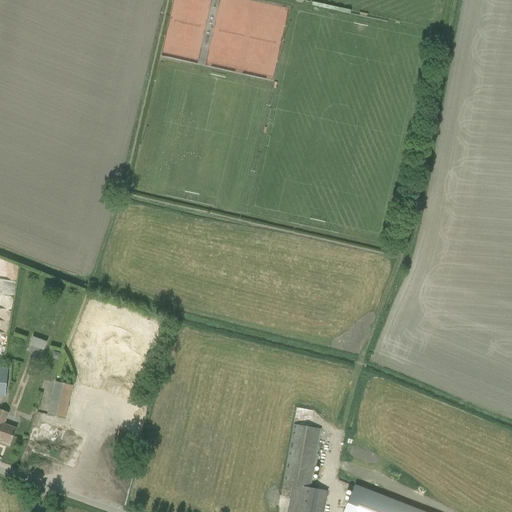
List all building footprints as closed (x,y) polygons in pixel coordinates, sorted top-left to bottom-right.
[(36,352),(40,340),(27,335),(22,346),(36,352)] [(54,382),(47,415),(65,419),(72,386),(54,382)] [(0,440),(10,444),(16,428),(4,424),(8,413),(0,409),(0,440)] [(293,425),(285,474),(283,484),(292,485),(287,511),(322,511),(326,491),(313,489),(314,484),(310,484),(319,430),(293,425)] [(77,454),(73,469),(78,471),(83,456),(77,454)] [(419,511),(354,487),(345,511),(344,511),(419,511)]
